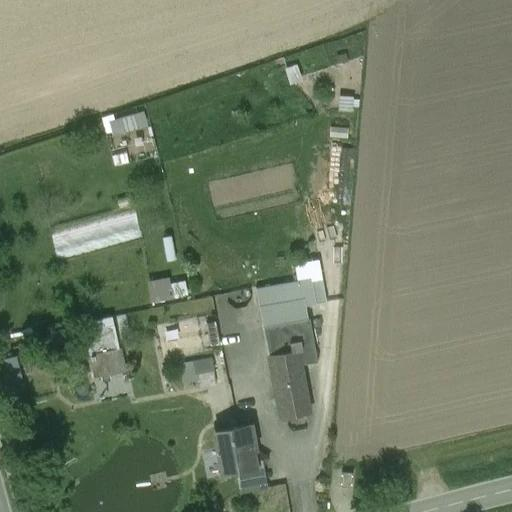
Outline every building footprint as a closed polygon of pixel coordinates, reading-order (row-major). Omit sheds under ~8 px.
[(116,134),(151,122),(146,108),(111,120),(116,134)] [(214,202),(299,188),(295,165),(210,179),(214,202)] [(142,231),(135,201),(119,204),(120,209),(49,226),(55,251),(142,231)] [(148,279),(154,302),(177,296),(171,273),(148,279)] [(322,279),(311,281),(311,277),(299,279),(302,297),(304,297),(305,305),(326,301),(322,279)] [(299,279),(256,287),(263,326),(307,318),(305,305),(304,297),(302,297),(299,279)] [(205,348),(197,315),(158,324),(165,357),(205,348)] [(307,318),(263,326),(269,355),(297,350),(300,364),(301,364),(317,361),(309,317),(307,318)] [(48,332),(51,342),(72,334),(68,325),(48,332)] [(118,350),(90,356),(93,372),(121,366),(118,350)] [(297,350),(269,355),(280,418),(309,413),(301,364),(300,364),(297,350)] [(3,358),(9,380),(25,376),(19,354),(3,358)] [(185,378),(217,376),(216,356),(184,358),(185,378)] [(250,424),(214,430),(215,431),(216,431),(220,449),(218,449),(223,473),(237,471),(237,472),(256,468),(253,451),(255,450),(250,424)] [(352,473),(342,472),(341,487),(351,488),(352,473)]
